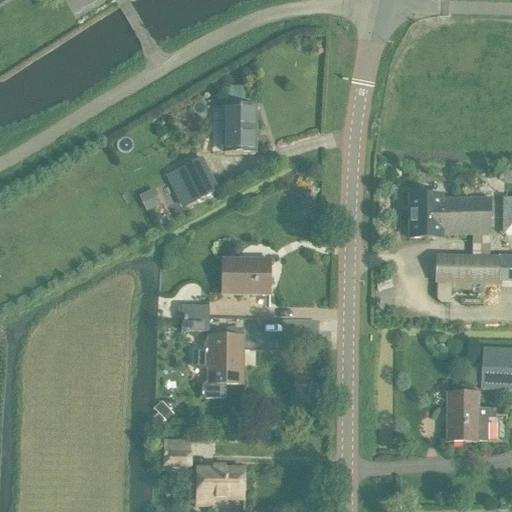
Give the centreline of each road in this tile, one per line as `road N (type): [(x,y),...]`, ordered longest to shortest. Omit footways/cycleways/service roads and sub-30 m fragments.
road 1 (tertiary): [(346,511),(353,146),(380,8)]
road 2 (unclassified): [(0,164),(252,20),(336,5),(380,8)]
road 3 (unclassified): [(511,11),(380,8)]
